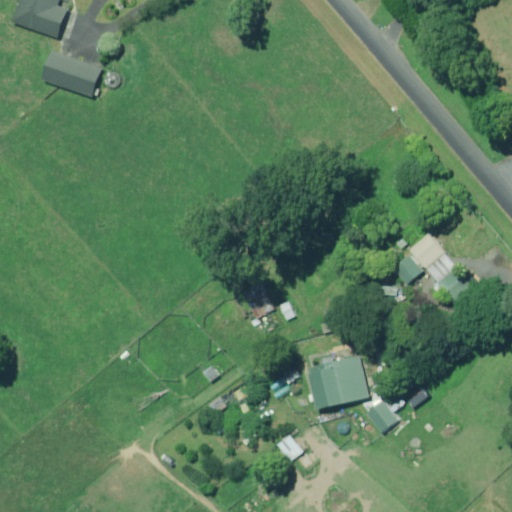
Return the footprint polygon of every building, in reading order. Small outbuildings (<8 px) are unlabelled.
[(25,0),(18,25),(62,39),(71,11),(61,8),(63,0),(25,0)] [(106,70),(56,53),(46,81),(96,98),(106,70)] [(430,271),(448,254),(432,235),(413,250),(430,271)] [(441,284),(459,268),(448,254),(430,271),(441,284)] [(425,273),(411,256),(396,269),(410,286),(425,273)] [(459,268),(441,284),(457,304),(476,288),(459,268)] [(298,318),(292,303),(283,307),(289,322),(298,318)] [(373,380),(367,356),(308,370),(320,417),(373,404),(368,381),(373,380)] [(221,376),(214,368),(206,374),(213,383),(221,376)] [(222,397),(211,405),(218,414),(228,407),(222,397)] [(402,421),(387,402),(370,415),(385,434),(402,421)] [(306,453),(293,436),(280,446),(293,462),(306,453)]
